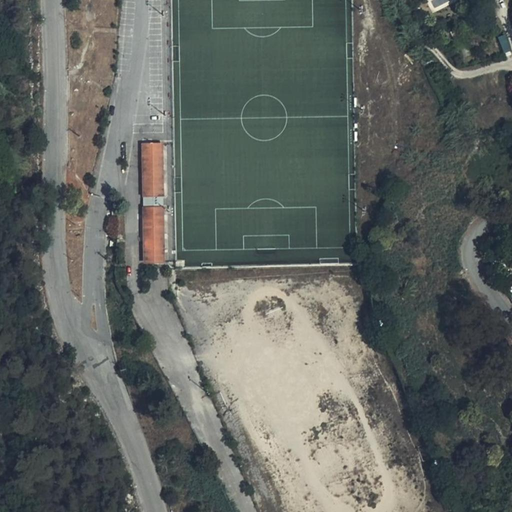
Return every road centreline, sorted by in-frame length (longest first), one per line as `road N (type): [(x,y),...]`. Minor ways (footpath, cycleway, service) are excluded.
road 1 (unclassified): [(152,511),(138,458),(56,301),(46,0)]
road 2 (unclassified): [(511,228),(485,231),(475,245),(476,265),(511,318)]
